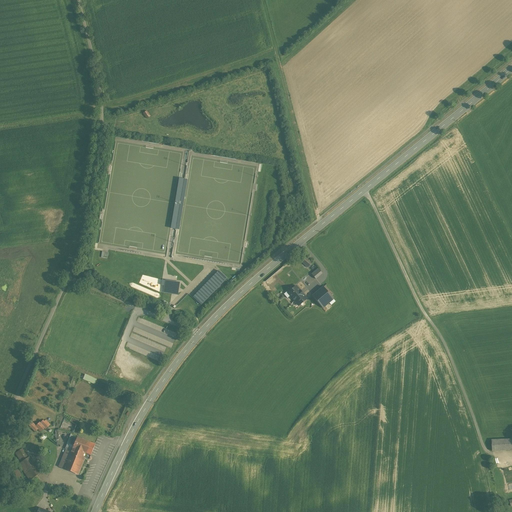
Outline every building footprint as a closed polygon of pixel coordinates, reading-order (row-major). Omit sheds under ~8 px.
[(312,263),(305,257),(301,262),(308,268),(312,263)] [(322,273),(318,268),(311,274),(316,279),(322,273)] [(218,271),(193,297),(201,305),(226,279),(218,271)] [(167,279),(165,292),(179,294),(181,281),(167,279)] [(296,286),(287,293),(298,306),(307,299),(303,294),(301,295),(299,292),(300,291),(296,286)] [(334,299),(323,287),(313,296),(324,308),(334,299)] [(84,377),(83,379),(95,384),(97,380),(85,374),(84,377)] [(44,428),(41,425),(44,422),(43,421),(41,423),(40,422),(36,426),(32,422),(28,425),(35,432),(38,429),(41,431),(44,428)] [(44,422),(41,425),(44,428),(45,429),(49,425),(45,421),(44,422)] [(95,445),(70,435),(67,443),(74,446),(73,449),(71,448),(70,451),(66,449),(60,463),(66,466),(64,469),(78,474),(85,458),(89,460),(95,445)] [(511,448),(511,439),(492,440),(492,451),(511,450),(511,448)] [(28,458),(22,449),(15,453),(21,462),(19,464),(30,480),(36,476),(40,474),(29,457),(28,458)] [(511,464),(500,468),(507,493),(511,492),(511,464)] [(506,496),(498,497),(500,511),(507,511),(507,507),(506,496)]
